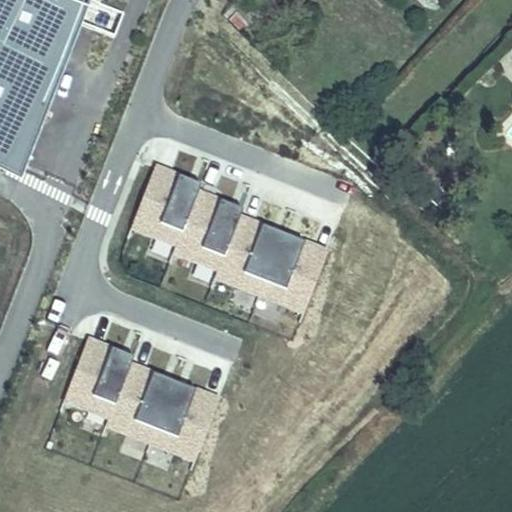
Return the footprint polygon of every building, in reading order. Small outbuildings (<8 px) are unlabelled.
[(0,0),(0,175),(23,187),(97,0),(0,0)] [(227,20),(242,34),(260,19),(244,3),(227,20)] [(180,175),(158,166),(130,237),(174,249),(171,258),(214,274),(214,283),(304,317),(329,250),(264,225),(245,212),(223,198),(202,187),(180,175)] [(428,185),(419,196),(432,208),(442,197),(428,185)] [(113,346),(89,338),(64,406),(106,423),(104,430),(151,447),(195,466),(221,398),(156,372),(134,365),(135,359),(113,351),(113,346)]
